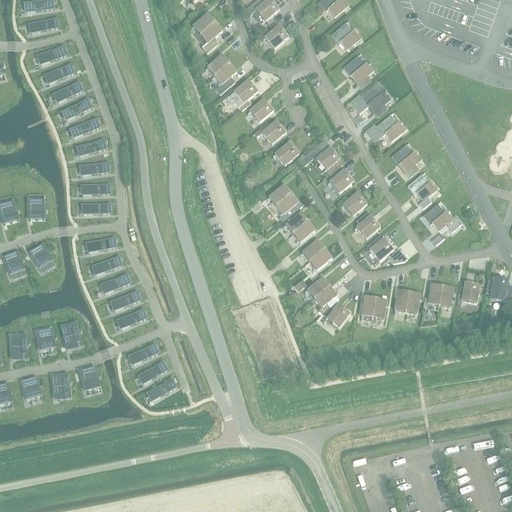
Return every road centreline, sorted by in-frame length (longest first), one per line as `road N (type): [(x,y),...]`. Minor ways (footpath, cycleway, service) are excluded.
road 1 (unclassified): [(235,440),(151,226),(140,142),(88,0)]
road 2 (unclassified): [(251,434),(182,233),(174,136),(141,0)]
road 3 (unclassified): [(0,487),(235,440)]
road 4 (unclassified): [(511,393),(316,431),(298,448)]
